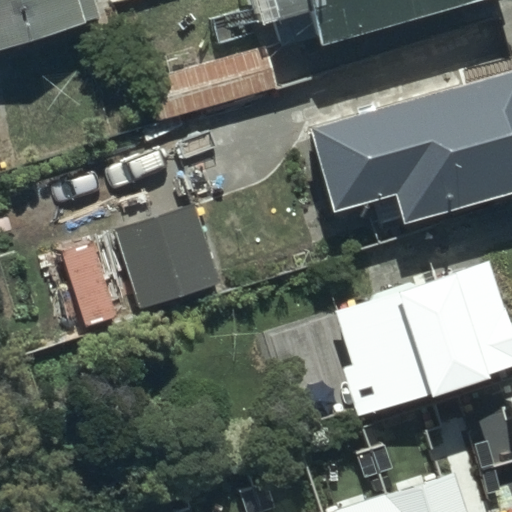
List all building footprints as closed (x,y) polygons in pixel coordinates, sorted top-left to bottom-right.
[(0,0),(0,47),(92,20),(86,0),(0,0)] [(240,0),(247,24),(294,11),(302,40),(446,0),(240,0)] [(269,86),(260,55),(246,49),(136,78),(147,119),(269,86)] [(511,84),(507,68),(294,127),(316,210),(378,193),(387,227),(511,188),(511,84)] [(190,202),(107,227),(132,307),(214,281),(190,202)] [(511,362),(479,259),(327,311),(344,364),(333,367),(349,417),(511,365),(511,362)] [(459,511),(449,480),(348,511),(459,511)] [(266,511),(258,488),(189,511),(266,511)]
